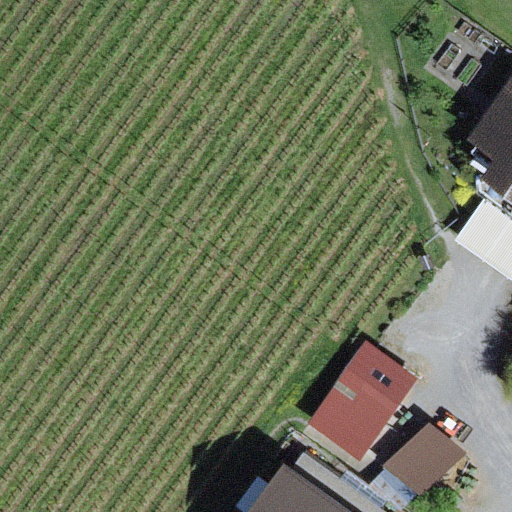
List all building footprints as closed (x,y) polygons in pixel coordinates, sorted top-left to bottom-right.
[(511,81),(477,130),(505,148),(495,164),(511,176),(511,81)] [(511,196),(495,185),(466,229),(511,258),(511,196)] [(424,373),(369,336),(315,418),(367,454),(424,373)] [(472,447),(434,418),(388,462),(424,492),(472,447)] [(295,452),(251,511),(398,511),(308,448),(302,457),(295,452)]
